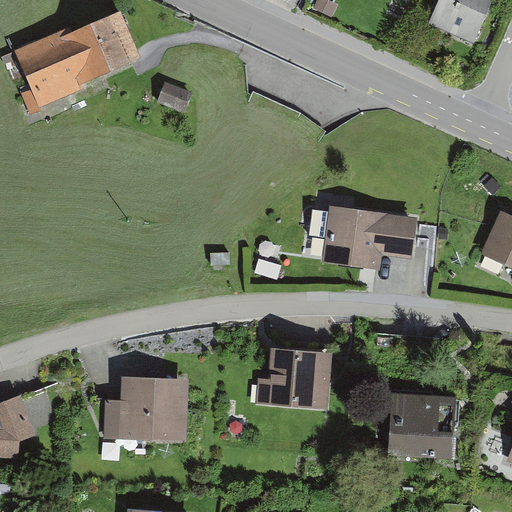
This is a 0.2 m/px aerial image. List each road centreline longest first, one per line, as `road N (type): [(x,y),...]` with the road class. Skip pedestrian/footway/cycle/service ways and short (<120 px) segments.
road 1 (residential): [(0,363),(135,322),(248,306),(387,306),(511,321)]
road 2 (secondary): [(201,0),(480,127)]
